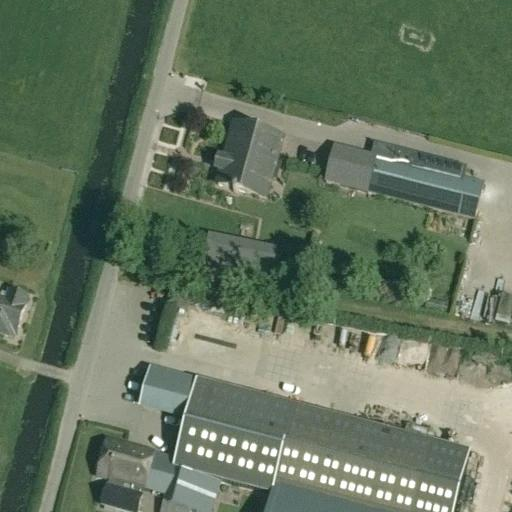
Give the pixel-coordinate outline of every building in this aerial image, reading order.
[(225,160),(218,158),(214,174),(221,176),(218,186),(257,197),(256,200),(267,203),(285,141),(279,139),(246,129),(235,126),(230,143),(225,160)] [(335,147),(325,185),(474,223),(484,185),(465,180),(393,161),(395,151),(373,145),(370,156),(335,147)] [(276,255),(210,240),(203,269),(269,284),(276,255)] [(424,275),(381,264),(378,276),(421,287),(424,275)] [(340,274),(334,292),(352,297),(357,279),(340,274)] [(477,290),(467,287),(463,302),(481,307),(488,281),(480,279),(477,290)] [(16,337),(28,299),(8,292),(7,296),(0,293),(0,337),(14,341),(15,337),(16,337)] [(511,311),(509,311),(511,297),(499,294),(495,315),(511,318),(511,311)] [(194,312),(191,330),(218,335),(221,317),(194,312)] [(107,442),(97,480),(109,484),(103,507),(120,511),(138,511),(142,501),(144,493),(145,490),(165,496),(163,504),(189,511),(212,511),(221,483),(244,490),(273,498),(268,511),(413,511),(431,444),(319,414),(208,384),(208,383),(153,369),(143,409),(183,419),(173,461),(154,457),(155,455),(107,442)]
